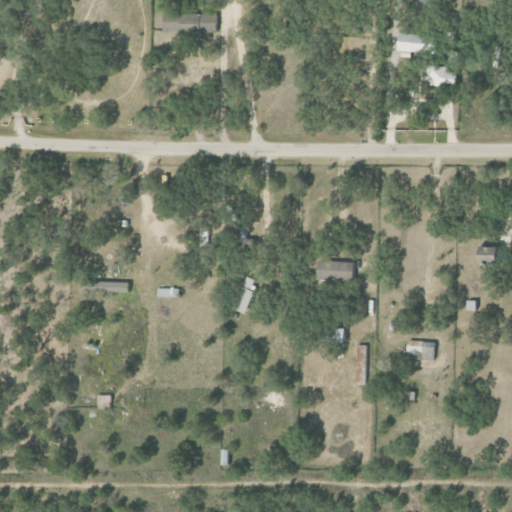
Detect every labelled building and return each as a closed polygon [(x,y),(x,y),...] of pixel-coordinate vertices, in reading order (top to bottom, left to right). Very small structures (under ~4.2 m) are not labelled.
[(219,15),(165,13),(164,32),(219,33),(219,15)] [(423,34),(397,34),(397,51),(422,51),(423,34)] [(455,67),(423,66),(423,80),(429,80),(429,84),(455,85),(455,67)] [(496,263),(497,247),(473,247),(473,263),(496,263)] [(351,280),(351,261),(314,261),(314,279),(351,280)] [(255,281),(245,277),(230,309),(240,314),(255,281)] [(131,283),(104,282),(104,291),(123,292),(123,290),(131,291),(131,283)] [(159,298),(175,298),(176,289),(159,289),(159,298)] [(433,359),(433,342),(405,341),(404,358),(433,359)] [(367,346),(355,345),(355,384),(366,385),(367,346)] [(113,395),(99,395),(99,408),(113,409),(113,395)] [(219,465),(228,465),(229,450),(219,449),(219,465)]
